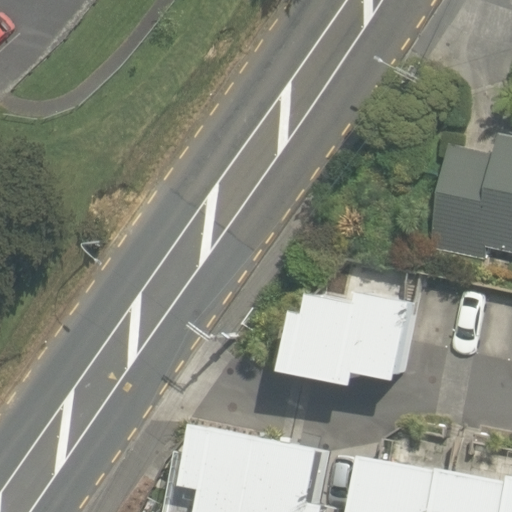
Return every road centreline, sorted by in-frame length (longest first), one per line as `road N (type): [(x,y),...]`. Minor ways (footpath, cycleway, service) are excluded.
road 1 (secondary): [(61,427),(367,0)]
road 2 (unknown): [(359,15),(511,23)]
